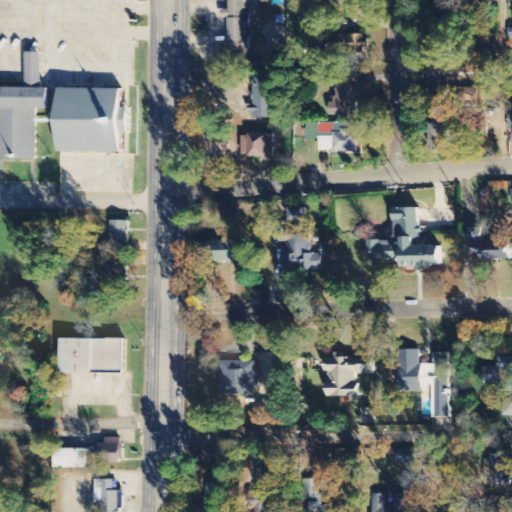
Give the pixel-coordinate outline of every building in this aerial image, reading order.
[(257,0),(228,0),(229,11),(222,11),(222,21),(229,21),(229,51),(249,51),(248,30),(253,30),(252,8),(257,8),(257,0)] [(337,59),(362,58),(362,49),(366,49),(366,34),(328,34),(328,49),(337,49),(337,59)] [(27,52),(27,88),(0,87),(0,155),(36,156),(37,108),(50,108),(50,88),(43,88),(44,52),(27,52)] [(428,72),(429,96),(449,95),(449,72),(428,72)] [(357,116),(356,78),(337,79),(338,101),(329,101),(330,117),(357,116)] [(482,79),(461,78),(460,97),(481,98),(482,79)] [(276,119),(275,79),(252,80),(253,120),(276,119)] [(62,88),(61,150),(124,150),(124,132),(132,132),(132,107),(124,107),(124,88),(62,88)] [(320,153),(357,153),(357,125),(319,125),(319,136),(320,153)] [(431,151),(447,151),(447,126),(430,126),(431,151)] [(274,159),(275,135),(248,135),(248,159),(274,159)] [(239,206),(224,207),(224,227),(239,226),(239,206)] [(290,222),(307,222),(306,208),(290,209),(290,222)] [(368,241),(368,261),(402,260),(402,268),(442,267),(441,246),(419,247),(419,234),(420,234),(420,208),(394,209),(395,241),(368,241)] [(111,249),(129,249),(129,223),(112,223),(111,249)] [(470,229),(471,255),(482,254),(482,261),(511,260),(510,243),(498,243),(498,234),(483,234),(483,229),(470,229)] [(323,271),(323,254),(312,254),(312,232),(281,232),(281,243),(288,243),(288,254),(285,254),(285,267),(305,266),(305,271),(323,271)] [(244,242),(213,242),(212,264),(243,265),(244,242)] [(127,267),(105,267),(106,284),(128,284),(127,267)] [(125,340),(61,339),(60,373),(124,374),(125,340)] [(451,418),(450,353),(434,353),(434,365),(421,365),(420,350),(399,351),(399,391),(424,391),(424,400),(434,400),(434,418),(451,418)] [(374,358),(335,358),(335,359),(325,359),(325,372),(328,372),(328,399),(358,399),(358,375),(374,375),(374,358)] [(220,395),(257,396),(258,363),(221,362),(220,395)] [(511,416),(511,398),(503,399),(503,417),(511,416)] [(375,409),(361,410),(361,425),(375,425),(375,409)] [(120,465),(121,443),(98,442),(97,464),(120,465)] [(86,450),(55,450),(55,469),(86,470),(86,450)] [(416,450),(396,450),(397,464),(416,464),(416,450)] [(500,456),(492,455),(491,485),(511,486),(511,463),(500,463),(500,456)] [(220,458),(212,459),(213,473),(208,473),(208,484),(222,483),(220,458)] [(418,480),(404,480),(404,496),(394,496),(394,504),(386,504),(386,495),(371,495),(370,511),(407,511),(408,500),(418,500),(418,480)] [(115,481),(95,481),(95,502),(104,502),(104,511),(123,511),(123,492),(116,492),(115,481)] [(347,511),(347,508),(321,507),(322,481),(307,481),(306,511),(347,511)] [(207,485),(207,507),(220,506),(220,485),(207,485)]
